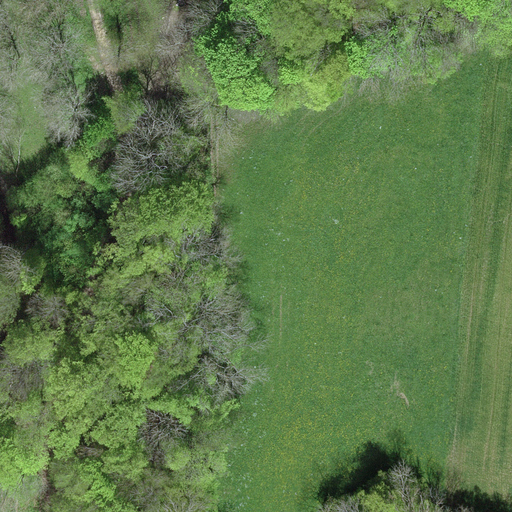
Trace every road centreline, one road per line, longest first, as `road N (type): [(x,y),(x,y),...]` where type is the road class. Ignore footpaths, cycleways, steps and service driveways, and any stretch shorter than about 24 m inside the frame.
road 1 (track): [(60,511),(61,403),(71,345),(122,205),(125,172),(124,136),(91,0)]
road 2 (track): [(179,0),(159,77),(124,136)]
